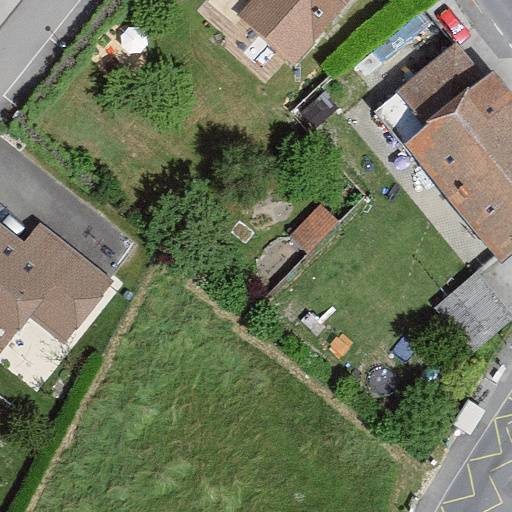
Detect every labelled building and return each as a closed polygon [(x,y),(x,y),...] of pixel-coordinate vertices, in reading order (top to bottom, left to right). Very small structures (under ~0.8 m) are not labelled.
[(253,0),(237,19),(296,70),(357,0),(253,0)] [(511,107),(494,85),(407,156),(504,273),(511,266),(511,107)] [(276,282),(341,224),(319,199),(254,258),(276,282)] [(0,229),(0,361),(1,362),(35,321),(67,347),(116,287),(40,226),(22,248),(0,229)] [(476,359),(511,324),(511,317),(474,277),(434,315),(476,359)]
